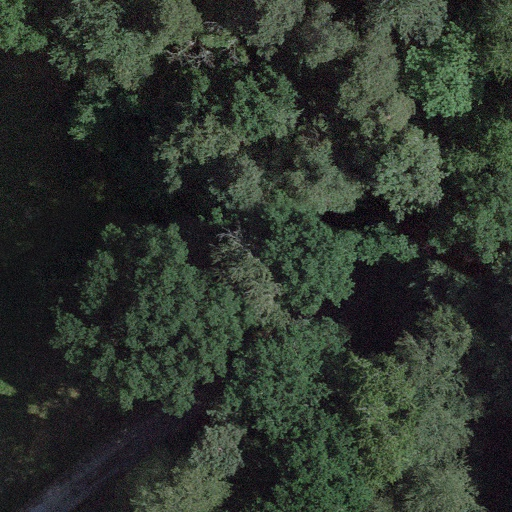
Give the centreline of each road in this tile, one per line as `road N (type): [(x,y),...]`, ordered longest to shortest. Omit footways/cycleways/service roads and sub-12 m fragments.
road 1 (track): [(31,511),(371,273),(511,205)]
road 2 (track): [(418,250),(431,91),(426,0)]
road 3 (track): [(412,236),(511,406)]
